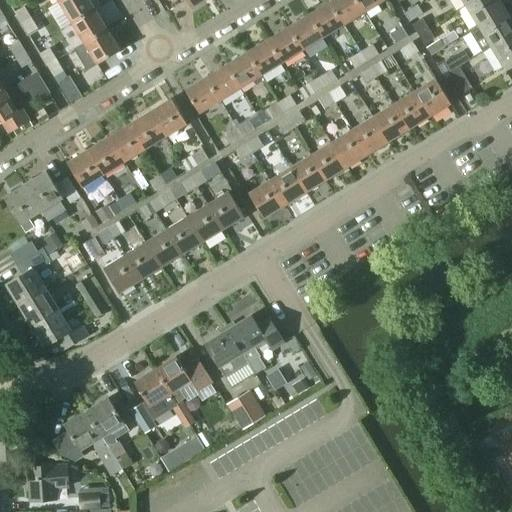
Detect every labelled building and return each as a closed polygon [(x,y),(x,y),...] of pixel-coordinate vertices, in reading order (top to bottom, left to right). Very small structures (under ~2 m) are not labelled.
[(63,0),(60,2),(72,23),(94,9),(89,0),(63,0)] [(207,0),(186,0),(192,10),(207,0)] [(356,0),(333,0),(330,2),(344,25),(364,13),(356,0)] [(385,0),(356,0),(364,13),(385,0)] [(473,0),(464,6),(477,27),(492,17),(504,10),(497,0),(473,0)] [(330,2),(309,15),(323,38),(344,25),(330,2)] [(417,5),(405,13),(406,14),(410,21),(422,13),(417,5)] [(14,13),(22,25),(32,19),(24,7),(14,13)] [(72,23),(84,43),(107,30),(94,9),(72,23)] [(482,52),(490,47),(511,33),(511,24),(504,10),(492,17),(477,27),(469,31),(482,52)] [(309,15),(288,27),(302,51),(323,38),(309,15)] [(32,19),(22,25),(28,35),(36,30),(37,29),(32,19)] [(412,25),(418,35),(428,29),(422,19),(412,25)] [(288,27),(268,40),(282,63),(302,51),(288,27)] [(402,27),(390,34),(395,44),(407,36),(402,27)] [(428,29),(418,35),(424,45),(434,39),(428,29)] [(107,30),(84,43),(97,64),(120,51),(107,30)] [(511,33),(490,47),(503,69),(511,63),(511,33)] [(268,40),(247,53),(261,76),(282,63),(268,40)] [(427,49),(432,57),(446,49),(441,40),(427,49)] [(412,43),(401,49),(407,59),(418,52),(412,42),(412,43)] [(10,48),(16,59),(25,53),(19,43),(10,48)] [(372,45),(360,52),(366,62),(378,54),(372,45)] [(47,49),(40,54),(47,66),(56,61),(49,48),(47,49)] [(366,62),(360,52),(348,59),(354,69),(366,62)] [(25,53),(16,59),(22,69),(31,63),(25,53)] [(247,53),(226,65),(240,89),(261,76),(247,53)] [(443,65),(448,73),(459,67),(453,57),(442,63),(443,65)] [(56,61),(47,66),(54,77),(63,72),(56,61)] [(381,62),(370,68),(376,78),(387,71),(381,62)] [(226,65),(206,78),(220,101),(240,89),(226,65)] [(459,67),(448,73),(461,95),(472,89),(459,67)] [(376,78),(370,68),(359,75),(365,85),(376,78)] [(330,70),(319,77),(324,87),(336,80),(330,70)] [(5,92),(0,95),(0,124),(3,123),(8,133),(13,131),(29,121),(22,109),(17,112),(10,100),(23,92),(26,97),(38,101),(50,93),(37,72),(18,84),(5,92)] [(319,77),(308,84),(314,93),(324,87),(319,77)] [(220,101),(206,78),(185,91),(199,114),(220,101)] [(434,79),(413,92),(428,117),(449,104),(434,79)] [(76,87),(64,94),(66,97),(72,106),(83,99),(76,87)] [(340,87),(329,93),(335,103),(346,96),(340,87)] [(413,92),(392,104),(408,129),(428,117),(413,92)] [(335,103),(329,93),(318,100),(324,110),(335,103)] [(290,95),(277,103),(283,112),(295,105),(290,95)] [(171,99),(150,112),(165,136),(186,124),(171,99)] [(277,103),(267,109),(273,118),(283,112),(277,103)] [(392,104),(372,117),(387,142),(408,129),(392,104)] [(315,106),(310,108),(314,114),(318,112),(315,106)] [(150,112),(129,125),(144,149),(165,136),(150,112)] [(299,112),(288,119),(294,129),(305,121),(299,112)] [(372,117),(351,130),(366,155),(387,142),(372,117)] [(294,129),(288,119),(277,125),(284,135),(294,129)] [(247,121),(236,128),(242,137),(253,130),(247,121)] [(129,125),(108,138),(123,162),(144,149),(129,125)] [(242,137),(236,128),(224,135),(230,145),(242,137)] [(351,130),(330,142),(346,167),(366,155),(351,130)] [(258,137),(246,144),(252,154),(263,147),(258,137)] [(108,138),(88,151),(102,175),(123,162),(108,138)] [(330,142),(310,155),(325,180),(346,167),(330,142)] [(252,154),(246,144),(236,151),(242,161),(252,154)] [(180,162),(186,172),(208,159),(202,149),(180,162)] [(102,175),(88,151),(67,163),(66,163),(81,188),(102,175)] [(310,155),(289,168),(304,193),(325,180),(310,155)] [(170,168),(160,175),(166,185),(176,178),(170,168)] [(289,168),(268,181),(284,205),(304,193),(289,168)] [(138,170),(131,174),(141,190),(148,186),(138,170)] [(201,171),(191,177),(197,188),(207,181),(201,171)] [(46,172),(25,185),(41,211),(48,222),(65,211),(59,200),(62,198),(46,172)] [(166,185),(160,175),(149,181),(155,191),(166,185)] [(197,188),(191,177),(179,185),(186,195),(197,188)] [(67,179),(57,186),(70,206),(80,200),(67,179)] [(284,205),(268,181),(248,193),(263,218),(284,205)] [(41,211),(25,185),(4,198),(20,224),(25,233),(34,227),(28,219),(41,211)] [(212,201),(207,205),(222,230),(228,227),(243,217),(240,211),(228,192),(212,201)] [(124,210),(136,203),(130,193),(118,201),(124,210)] [(160,196),(150,203),(156,213),(166,206),(160,196)] [(114,216),(124,210),(118,201),(108,207),(114,216)] [(139,210),(145,219),(155,213),(150,203),(139,210)] [(94,213),(101,224),(114,216),(108,207),(107,205),(94,213)] [(197,211),(187,217),(202,242),(212,236),(222,230),(207,205),(197,211)] [(81,222),(87,232),(98,226),(92,216),(81,222)] [(166,230),(165,230),(180,255),(202,242),(187,217),(181,220),(166,230)] [(124,230),(120,222),(108,229),(113,237),(124,230)] [(97,236),(102,244),(113,237),(108,229),(97,236)] [(165,230),(144,243),(159,268),(180,255),(165,230)] [(54,233),(43,240),(47,247),(51,253),(62,246),(54,233)] [(31,243),(10,255),(16,265),(38,252),(31,243)] [(135,249),(123,256),(137,281),(150,274),(159,268),(144,243),(135,249)] [(6,285),(18,305),(46,289),(35,272),(50,263),(43,249),(38,252),(16,265),(22,275),(6,285)] [(137,281),(123,256),(119,258),(104,267),(119,293),(137,281)] [(76,286),(83,296),(83,295),(93,290),(87,279),(76,286)] [(18,305),(31,326),(58,310),(46,289),(18,305)] [(83,295),(83,296),(96,317),(106,311),(93,290),(83,295)] [(58,310),(31,326),(44,348),(55,341),(61,352),(88,336),(77,317),(67,323),(66,323),(58,310)] [(258,326),(251,315),(228,330),(254,374),(265,368),(258,357),(260,356),(256,350),(266,343),(271,351),(285,342),(270,318),(258,326)] [(228,330),(205,344),(219,367),(225,378),(228,330)] [(172,407),(179,419),(184,415),(182,413),(186,410),(181,401),(186,398),(180,388),(190,382),(197,392),(213,382),(198,359),(183,368),(176,357),(156,370),(176,403),(172,406),(172,407)] [(169,410),(172,407),(172,406),(176,403),(156,370),(135,383),(149,407),(162,399),(169,410)] [(304,378),(291,385),(297,396),(310,389),(304,378)] [(249,391),(227,404),(242,430),(265,417),(261,411),(249,391)] [(109,397),(87,411),(102,437),(124,423),(109,397)] [(184,415),(179,419),(186,429),(194,423),(186,410),(182,413),(184,415)] [(58,438),(53,441),(60,454),(75,461),(76,460),(85,455),(82,449),(92,443),(98,453),(106,465),(116,459),(108,447),(102,437),(87,411),(65,425),(69,431),(58,438)] [(17,429),(25,441),(47,427),(39,415),(17,429)] [(116,459),(106,465),(112,475),(122,469),(132,463),(119,440),(108,447),(116,459)] [(170,453),(161,458),(169,472),(178,467),(170,453)] [(68,487),(66,464),(27,467),(30,501),(57,499),(57,488),(68,487)] [(93,494),(79,495),(80,509),(108,508),(107,488),(93,489),(93,494)]
